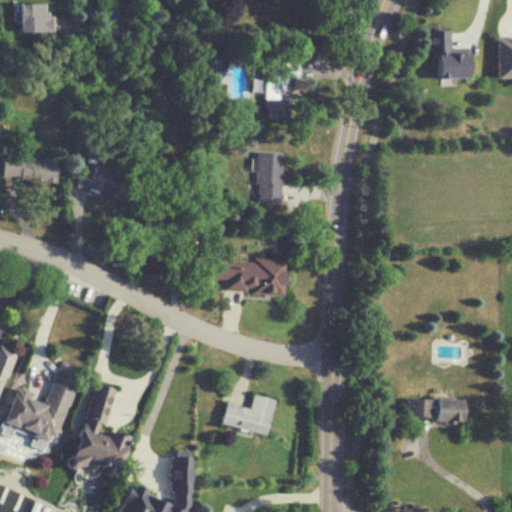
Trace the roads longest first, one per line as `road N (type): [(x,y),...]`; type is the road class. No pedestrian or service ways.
road 1 (tertiary): [(330,511),(343,166),(384,0)]
road 2 (residential): [(331,362),(221,342),(82,268),(0,239)]
